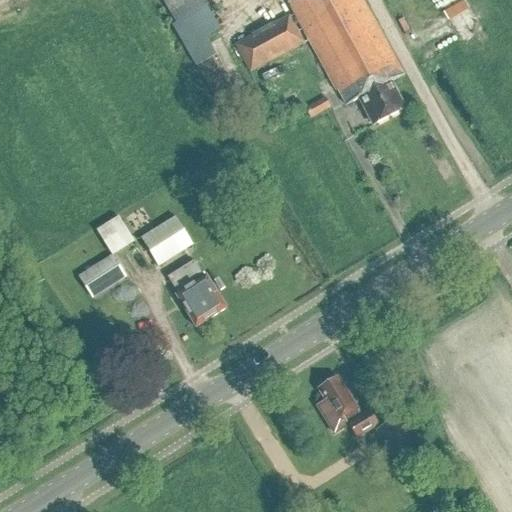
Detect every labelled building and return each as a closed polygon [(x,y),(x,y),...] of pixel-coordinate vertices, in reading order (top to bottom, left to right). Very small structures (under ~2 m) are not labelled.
[(207,71),(228,61),(214,30),(222,27),(210,0),(175,0),(179,6),(207,71)] [(391,87),(402,81),(405,79),(360,0),(300,0),(288,7),(300,28),(295,31),(289,20),(238,49),(252,75),(304,46),(299,37),(303,35),(328,81),(337,97),(338,96),(348,112),(360,105),(374,131),(405,114),(391,87)] [(118,219),(98,232),(113,256),(133,243),(118,219)] [(157,266),(192,246),(175,219),(141,239),(157,266)] [(125,279),(112,257),(79,278),(92,299),(125,279)] [(196,330),(227,310),(206,276),(204,277),(194,261),(167,278),(177,294),(174,296),(196,330)] [(358,437),(379,424),(370,410),(362,415),(338,377),(320,389),(327,400),(318,406),(335,433),(349,424),(358,437)] [(396,420),(376,432),(394,462),(415,449),(396,420)]
